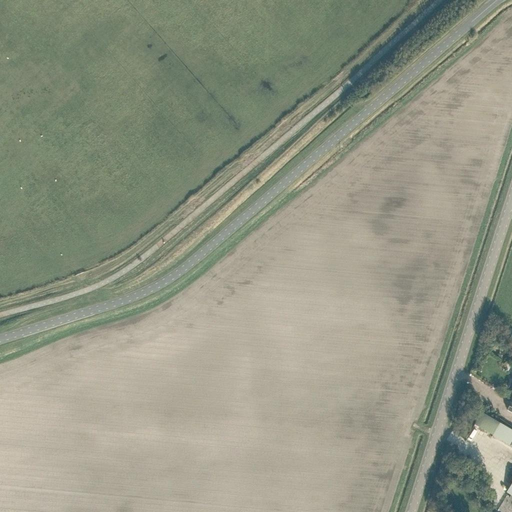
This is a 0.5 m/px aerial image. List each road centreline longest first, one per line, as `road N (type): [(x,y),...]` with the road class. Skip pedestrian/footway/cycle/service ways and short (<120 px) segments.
road 1 (tertiary): [(0,339),(161,285),(495,0)]
road 2 (tertiary): [(411,511),(511,196)]
